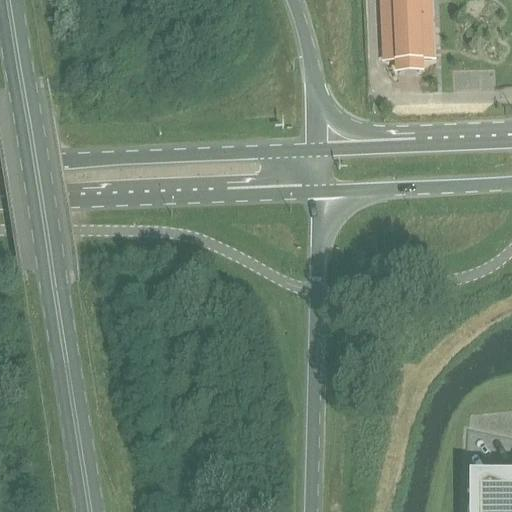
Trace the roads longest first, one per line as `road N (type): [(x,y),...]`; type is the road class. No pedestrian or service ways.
road 1 (primary): [(91,511),(7,0)]
road 2 (secondary): [(0,204),(324,195)]
road 3 (secondary): [(319,153),(0,161)]
road 4 (primary): [(316,511),(324,195)]
road 5 (secondary): [(324,195),(511,184)]
road 6 (primary): [(434,147),(346,129),(313,81)]
